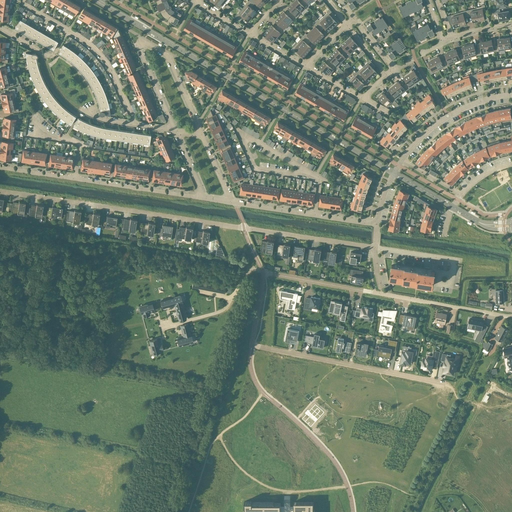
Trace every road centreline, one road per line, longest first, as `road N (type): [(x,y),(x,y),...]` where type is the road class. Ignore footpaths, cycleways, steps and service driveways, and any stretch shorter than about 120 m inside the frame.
road 1 (residential): [(0,190),(375,247)]
road 2 (residential): [(511,315),(263,272)]
road 3 (residential): [(0,167),(205,198)]
road 4 (residential): [(201,133),(167,57),(143,43),(175,130)]
road 5 (residential): [(252,344),(445,383)]
road 6 (residential): [(318,178),(239,132),(255,169)]
road 7 (residential): [(401,159),(447,116),(511,95)]
